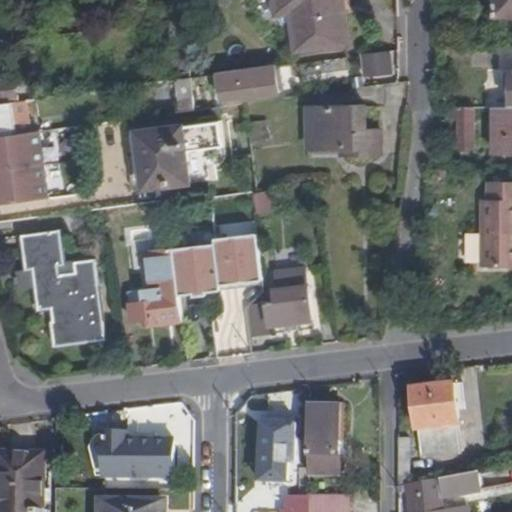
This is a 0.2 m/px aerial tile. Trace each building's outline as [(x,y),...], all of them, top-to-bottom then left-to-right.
[(274,0),(275,10),(345,1),(344,0),(274,0)] [(511,0),(493,0),(496,5),(496,19),(511,19),(511,0)] [(345,1),(275,10),(276,17),(292,15),(296,52),(350,46),(345,1)] [(387,53),(361,56),(363,77),(389,73),(387,53)] [(276,69),(220,76),(223,102),(279,94),(276,69)] [(203,95),(200,77),(191,78),(193,96),(203,95)] [(178,80),(182,115),(195,112),(193,96),(191,78),(178,80)] [(0,83),(0,105),(18,103),(15,82),(0,83)] [(0,141),(34,136),(30,101),(18,103),(0,105),(0,141)] [(368,108),(308,110),(310,150),(343,150),(344,157),(382,154),(381,131),(369,131),(368,108)] [(511,109),(511,110),(496,110),(496,154),(511,154),(511,109)] [(477,110),(448,110),(448,122),(460,122),(460,148),(477,148),(477,110)] [(267,121),(247,125),(250,140),(270,136),(267,121)] [(222,123),(127,134),(133,190),(208,181),(207,166),(221,164),(225,157),(222,123)] [(0,174),(49,167),(44,135),(34,136),(0,141),(0,174)] [(0,178),(5,208),(54,201),(49,167),(0,174),(0,178)] [(490,199),(484,199),(484,266),(511,266),(511,180),(490,180),(490,199)] [(256,195),(260,214),(274,211),(270,192),(256,195)] [(23,237),(27,269),(35,269),(40,310),(54,309),(55,323),(52,323),(55,346),(106,339),(96,261),(76,263),(77,274),(60,276),(58,265),(65,265),(61,232),(23,237)] [(144,303),(131,304),(130,305),(133,322),(148,320),(163,317),(164,325),(183,322),(174,249),(148,253),(153,289),(143,290),(144,303)] [(306,269),(276,273),(278,293),(281,293),(282,303),(268,304),(271,326),(314,321),(310,287),(308,287),(306,269)] [(144,303),(143,290),(130,292),(131,304),(144,303)] [(149,327),(164,325),(163,317),(148,320),(149,327)] [(455,386),(418,392),(426,458),(464,453),(455,386)] [(342,409),(311,408),(311,475),(341,475),(342,409)] [(294,424),(264,423),(263,441),(268,441),(266,483),(291,484),(294,424)] [(131,433),(108,434),(108,478),(174,478),(174,443),(131,443),(131,433)] [(401,458),(402,488),(410,487),(413,486),(413,439),(402,439),(401,458)] [(43,511),(46,455),(3,454),(1,511),(43,511)] [(469,511),(469,510),(458,511),(443,511),(443,501),(483,494),(480,474),(413,486),(410,487),(412,511),(469,511)] [(351,511),(351,499),(310,500),(310,511),(351,511)] [(282,507),(281,511),(310,511),(310,500),(289,500),(289,507),(282,507)]
